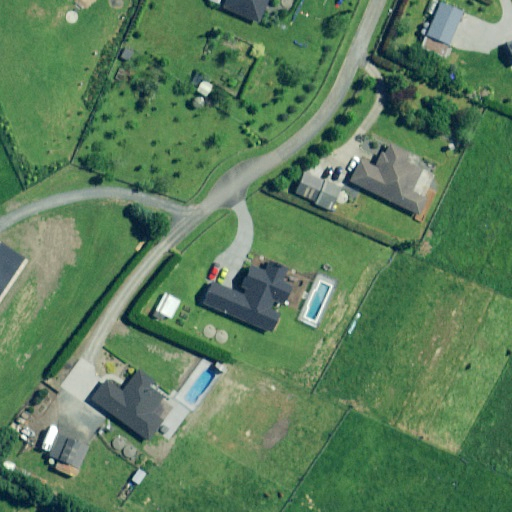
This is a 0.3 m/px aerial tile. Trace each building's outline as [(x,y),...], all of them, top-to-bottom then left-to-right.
[(206,0),(206,2),(214,5),(258,23),(267,0),(206,0)] [(462,13),(440,3),(420,48),(442,58),(462,13)] [(120,78),(124,68),(114,64),(111,75),(120,78)] [(212,85),(202,80),(196,91),(206,97),(212,85)] [(413,190),(422,171),(404,162),(407,154),(386,144),(375,167),(360,159),(349,182),(415,214),(424,196),(413,190)] [(295,194),(314,202),(312,205),(331,212),(341,188),(338,187),(303,173),(295,194)] [(249,266),(240,288),(243,290),(241,295),(236,293),(211,282),(202,304),(270,333),(278,315),(267,310),(271,301),(282,305),(290,287),(279,282),(285,270),(266,262),(262,272),(249,266)] [(173,298),(164,293),(153,316),(162,321),(173,298)] [(152,381),(137,370),(123,390),(108,378),(92,400),(146,441),(161,422),(150,414),(162,398),(147,387),(152,381)] [(86,406),(78,404),(74,428),(82,429),(86,406)] [(87,446),(58,435),(49,457),(78,469),(87,446)]
